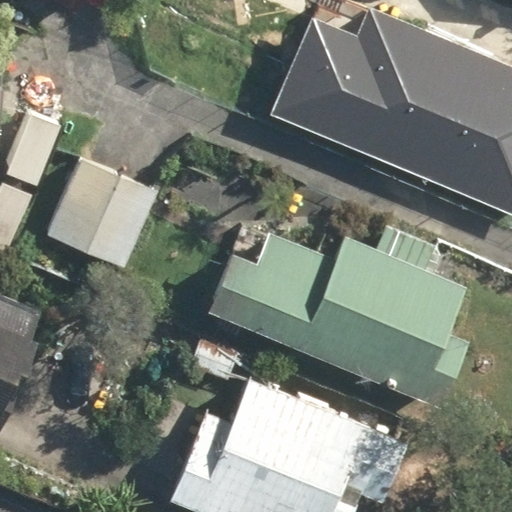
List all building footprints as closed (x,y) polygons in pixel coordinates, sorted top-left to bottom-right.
[(369,0),(266,0),(318,21),(327,0),(363,0),(369,2),(369,0)] [(392,38),(364,26),(322,125),(502,202),(511,178),(511,45),(408,1),(392,38)] [(156,194),(82,162),(49,238),(124,269),(156,194)] [(335,262),(267,234),(254,264),(232,255),(207,313),(438,410),(469,339),(446,329),(464,285),(421,267),(431,244),(386,225),(377,248),(346,235),(335,262)] [(0,294),(0,417),(17,377),(23,379),(41,338),(35,335),(44,314),(0,294)] [(235,421),(210,411),(172,501),(198,511),(356,511),(365,493),(385,502),(412,440),(255,374),(235,421)]
